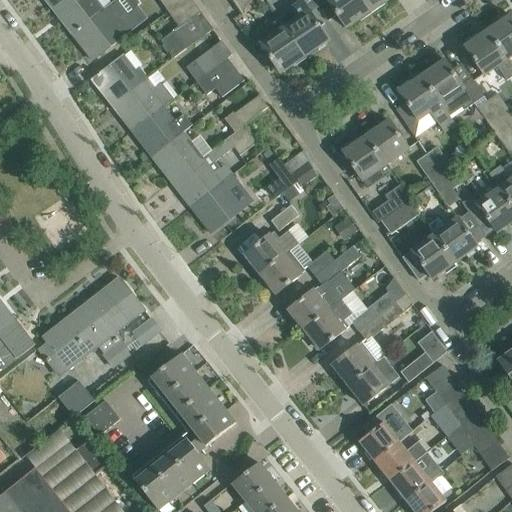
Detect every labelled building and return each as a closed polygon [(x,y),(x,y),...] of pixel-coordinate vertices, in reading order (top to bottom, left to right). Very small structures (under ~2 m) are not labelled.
[(64,0),(48,0),(54,8),(64,0)] [(72,35),(116,0),(115,0),(111,4),(107,0),(64,0),(54,8),(62,19),(60,20),(72,35)] [(137,25),(117,0),(116,0),(72,35),(83,50),(86,49),(93,58),(91,60),(92,61),(124,36),(137,25)] [(200,13),(190,0),(158,0),(159,0),(178,28),(200,13)] [(241,0),(234,5),(241,16),(263,0),(241,0)] [(276,17),(284,28),(303,56),(315,47),(317,49),(328,41),(308,12),(301,0),(276,17)] [(326,0),(328,2),(335,12),(346,29),(358,21),(357,19),(369,11),(361,0),(326,0)] [(361,0),(369,11),(381,2),(383,4),(388,0),(361,0)] [(174,59),(196,42),(212,31),(200,13),(178,28),(172,32),(172,33),(161,42),(174,59)] [(485,29),(487,31),(508,61),(511,58),(511,18),(510,16),(488,31),(486,28),(485,29)] [(303,56),(284,28),(271,37),(264,27),(253,34),(280,74),(292,66),(291,64),(303,56)] [(511,67),(508,61),(487,31),(466,46),(464,43),(462,44),(485,77),(498,69),(506,81),(511,77),(511,67)] [(196,82),(211,71),(231,55),(221,42),(186,69),(196,82)] [(106,95),(114,106),(148,79),(139,68),(135,71),(123,57),(100,75),(100,74),(97,76),(97,77),(92,82),(104,97),(106,95)] [(211,71),(196,82),(206,96),(214,91),(215,89),(222,98),(243,82),(226,59),(211,71)] [(421,77),(455,126),(449,117),(462,108),(464,111),(484,97),(471,78),(460,85),(444,61),(423,76),(420,73),(419,74),(421,77)] [(408,128),(415,139),(437,124),(444,133),(455,126),(421,77),(400,91),(398,88),(396,90),(406,104),(396,111),(408,128)] [(154,88),(148,79),(114,106),(122,116),(120,118),(131,133),(163,108),(174,100),(160,84),(154,88)] [(487,102),(504,126),(511,119),(511,115),(497,94),(487,102)] [(234,115),(233,113),(224,120),(234,134),(244,127),(243,126),(267,108),(259,97),(234,115)] [(494,133),(504,126),(487,102),(477,109),(494,133)] [(183,133),(163,108),(131,133),(143,148),(146,146),(154,156),(183,133)] [(365,133),(363,134),(366,137),(386,166),(409,150),(389,121),(367,136),(365,133)] [(509,154),(511,151),(511,137),(504,126),(494,133),(509,154)] [(212,152),(211,151),(171,183),(182,198),(185,196),(193,207),(222,184),(214,174),(220,169),(215,162),(234,147),(240,156),(256,144),(244,127),(234,134),(212,152)] [(183,133),(154,156),(162,166),(159,168),(171,183),(211,151),(199,136),(191,143),(183,133)] [(342,149),(340,150),(368,190),(391,174),(386,166),(366,137),(344,152),(342,149)] [(439,171),(451,162),(450,160),(447,162),(437,148),(427,155),(439,171)] [(444,178),(439,171),(427,155),(416,162),(433,186),(444,178)] [(276,199),(297,182),(278,159),(269,166),(279,179),(268,188),(276,199)] [(439,171),(444,178),(453,190),(462,183),(452,170),(455,167),(451,162),(439,171)] [(308,163),(291,175),(301,188),(318,176),(308,163)] [(511,178),(510,180),(500,167),(489,175),(498,188),(511,207),(511,178)] [(222,184),(193,207),(201,217),(198,219),(210,234),(242,210),(235,200),(245,193),(233,176),(223,184),(222,184)] [(444,178),(433,186),(448,208),(458,201),(460,200),(453,190),(444,178)] [(400,188),(387,197),(390,203),(384,207),(390,215),(409,201),(400,188)] [(460,200),(458,201),(480,231),(490,224),(497,234),(511,223),(511,207),(498,188),(477,204),(475,201),(462,203),(460,200)] [(409,201),(390,215),(380,222),(390,236),(419,215),(409,201)] [(271,222),(279,232),(299,217),(291,206),(271,222)] [(444,229),(437,219),(427,226),(455,264),(478,248),(457,219),(444,229)] [(457,267),(455,264),(427,226),(434,236),(411,252),(432,281),(454,265),(456,268),(457,267)] [(274,233),(260,244),(244,256),(260,276),(284,256),(299,245),(288,232),(279,239),(274,233)] [(323,289),(345,271),(360,258),(352,248),(335,263),(334,262),(314,278),(323,289)] [(314,278),(334,262),(327,253),(307,269),(314,278)] [(284,256),(260,276),(276,296),(300,276),(284,256)] [(97,296),(86,304),(112,337),(108,339),(113,345),(119,340),(115,335),(144,312),(119,279),(104,290),(111,298),(103,304),(97,296)] [(318,288),(313,292),(288,311),(304,331),(342,301),(331,287),(322,294),(318,288)] [(351,323),(359,333),(404,297),(399,290),(388,293),(351,323)] [(359,333),(366,342),(404,314),(400,308),(408,302),(404,297),(359,333)] [(342,301),(304,331),(319,351),(344,331),(349,328),(344,321),(352,315),(342,301)] [(0,329),(13,319),(2,304),(0,305),(0,329)] [(47,343),(38,350),(49,364),(57,357),(68,370),(97,348),(101,352),(113,368),(130,355),(119,340),(113,345),(108,339),(112,337),(86,304),(65,321),(71,329),(63,335),(57,327),(43,338),(47,343)] [(0,370),(1,369),(2,370),(18,357),(33,345),(33,344),(30,346),(23,336),(25,334),(13,319),(0,329),(0,370)] [(160,332),(151,320),(134,334),(142,345),(160,332)] [(347,354),(332,367),(348,387),(373,367),(378,362),(363,342),(357,347),(347,354)] [(511,351),(498,362),(511,380),(511,381),(503,388),(511,400),(511,351)] [(425,354),(409,366),(400,373),(408,384),(433,365),(425,354)] [(208,390),(181,355),(147,382),(174,417),(208,390)] [(373,367),(348,387),(363,406),(388,387),(399,378),(383,358),(373,367)] [(434,401),(438,407),(442,403),(460,391),(443,367),(425,379),(438,398),(434,401)] [(78,383),(58,399),(74,419),(76,417),(94,403),(78,383)] [(191,446),(195,443),(201,451),(235,424),(208,390),(174,417),(187,433),(184,436),(191,446)] [(444,406),(431,417),(434,422),(447,437),(459,427),(459,426),(476,414),(460,391),(442,403),(444,406)] [(99,437),(120,421),(105,402),(84,418),(99,437)] [(368,436),(359,443),(375,463),(400,443),(399,442),(412,432),(391,406),(363,428),(368,436)] [(459,426),(459,427),(473,446),(491,434),(476,414),(459,426)] [(0,511),(122,511),(96,477),(109,466),(90,440),(76,451),(60,430),(25,457),(35,470),(0,496),(0,511)] [(473,446),(491,472),(509,459),(491,434),(473,446)] [(210,470),(191,446),(184,436),(157,457),(184,491),(210,470)] [(400,443),(375,463),(390,482),(415,463),(427,453),(418,443),(407,452),(400,443)] [(415,463),(390,482),(406,502),(430,482),(442,473),(427,453),(415,463)] [(158,511),(184,491),(157,457),(131,478),(158,511)] [(259,464),(233,485),(232,485),(246,503),(273,481),(259,464)] [(511,465),(497,477),(495,478),(505,492),(511,500),(511,498),(511,465)] [(273,481),(246,503),(253,511),(268,511),(286,498),(273,481)] [(430,482),(406,502),(413,511),(433,511),(446,502),(430,482)] [(296,511),(286,498),(268,511),(296,511)] [(203,507),(207,511),(218,511),(210,501),(203,507)]
